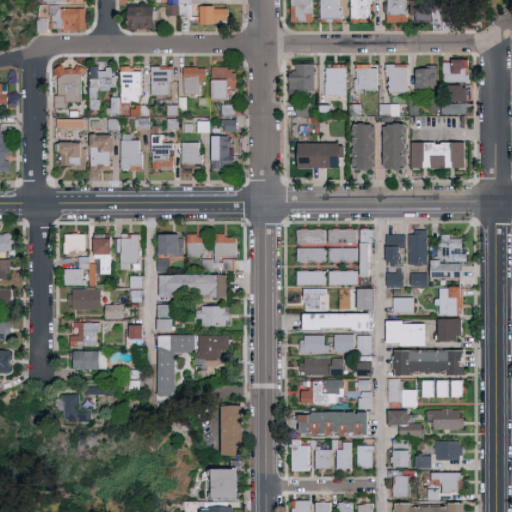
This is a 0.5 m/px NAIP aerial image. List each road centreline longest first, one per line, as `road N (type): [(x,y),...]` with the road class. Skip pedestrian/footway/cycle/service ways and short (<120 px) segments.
road 1 (tertiary): [(511,206),(0,208)]
road 2 (residential): [(41,58),(497,45)]
road 3 (residential): [(44,369),(41,58)]
road 4 (residential): [(270,511),(269,206)]
road 5 (residential): [(501,511),(500,206)]
road 6 (residential): [(269,206),(266,0)]
road 7 (residential): [(500,206),(497,45)]
